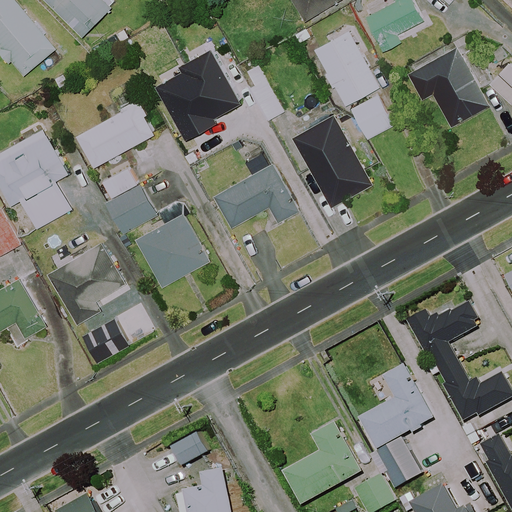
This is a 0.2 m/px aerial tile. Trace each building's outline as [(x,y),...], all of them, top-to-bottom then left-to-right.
[(0,47),(0,52),(9,63),(12,60),(24,75),(56,49),(14,0),(0,0),(0,46),(1,47),(0,47)] [(45,0),(83,37),(113,7),(105,0),(45,0)] [(292,0),(304,21),(341,0),(292,0)] [(393,0),(395,2),(366,17),(384,51),(400,42),(396,34),(423,20),(412,0),(393,0)] [(511,0),(501,0),(511,11),(511,0)] [(366,141),(395,127),(377,90),(380,89),(351,30),(315,47),(344,106),(348,104),(366,141)] [(441,62),(439,57),(408,73),(422,99),(433,94),(451,127),(490,106),(482,91),(489,87),(466,43),(451,50),(454,55),(441,62)] [(267,119),(286,110),(260,62),(242,72),(267,119)] [(511,66),(508,63),(489,84),(511,105),(511,66)] [(156,133),(139,102),(77,136),(95,167),(156,133)] [(372,185),(334,114),(293,136),(331,207),(372,185)] [(68,174),(44,130),(0,153),(0,185),(10,205),(21,199),(36,229),(72,210),(56,180),(68,174)] [(299,210),(273,163),(215,195),(232,226),(269,206),(278,222),(299,210)] [(157,216),(130,166),(101,182),(111,200),(106,203),(123,234),(157,216)] [(0,255),(22,243),(2,208),(0,209),(0,255)] [(209,262),(184,215),(138,238),(162,286),(209,262)] [(123,286),(102,246),(51,273),(77,324),(103,311),(97,300),(123,286)] [(0,336),(11,356),(27,347),(23,340),(47,327),(21,280),(0,290),(0,336)] [(454,306),(450,299),(409,321),(464,423),(490,409),(507,400),(511,396),(511,389),(503,373),(475,389),(448,341),(480,324),(467,299),(454,306)] [(434,422),(406,366),(386,376),(398,399),(361,417),(377,450),(434,422)] [(365,472),(338,422),(310,436),(319,453),(285,471),(302,505),(365,472)] [(511,451),(500,430),(476,443),(511,509),(511,451)] [(210,454),(203,438),(175,451),(182,467),(210,454)] [(233,511),(224,467),(174,478),(181,511),(233,511)] [(376,511),(397,501),(381,473),(355,487),(368,511),(376,511)] [(97,511),(90,498),(63,511),(97,511)]
